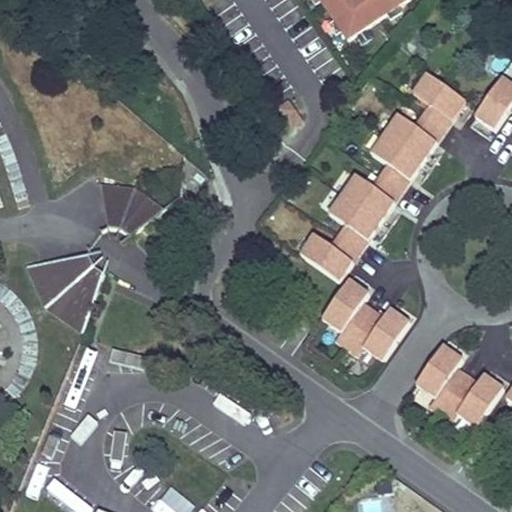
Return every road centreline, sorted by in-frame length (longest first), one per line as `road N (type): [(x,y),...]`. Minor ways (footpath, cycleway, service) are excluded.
road 1 (residential): [(359,421),(188,298),(239,188),(198,78),(129,0)]
road 2 (unknown): [(441,311),(418,277),(416,243),(442,203),(490,193)]
road 3 (residential): [(485,511),(359,421)]
road 4 (residential): [(359,421),(441,311)]
